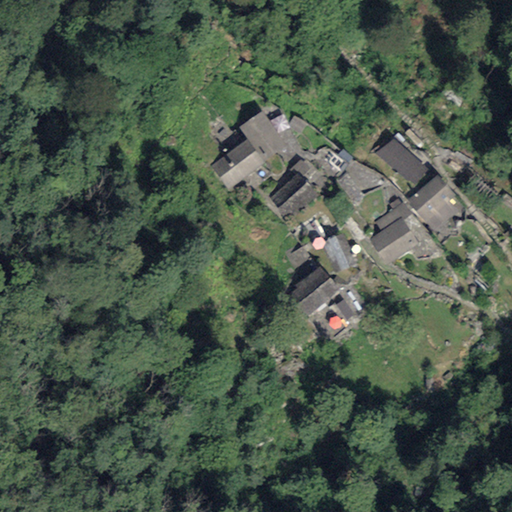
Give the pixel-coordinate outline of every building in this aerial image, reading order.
[(266,155),(284,142),(262,114),(244,127),(266,155)] [(427,167),(395,140),(383,154),(415,182),(427,167)] [(216,166),(231,184),(262,159),(247,141),(216,166)] [(275,200),(290,215),(314,192),(299,176),(275,200)] [(412,202),(436,227),(454,210),(445,200),(454,192),(438,176),(412,202)] [(385,228),(412,214),(407,205),(381,219),(385,228)] [(419,243),(403,220),(372,242),(388,265),(419,243)] [(342,235),(326,241),(337,268),(353,261),(342,235)] [(337,289),(322,268),(294,289),(309,310),(337,289)] [(344,300),(324,316),(334,329),(354,313),(344,300)]
